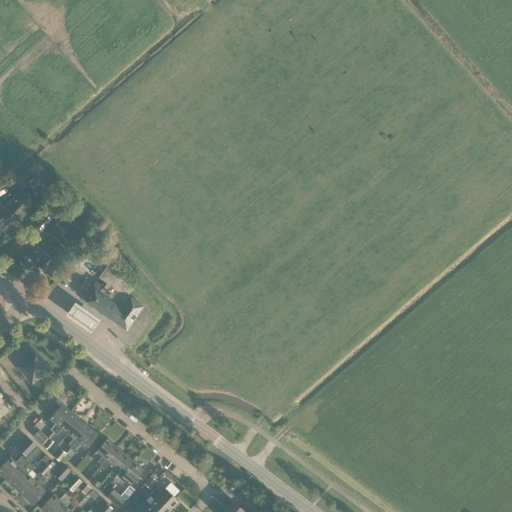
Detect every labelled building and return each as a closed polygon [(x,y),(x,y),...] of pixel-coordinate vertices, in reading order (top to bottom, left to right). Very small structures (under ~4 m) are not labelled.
[(24,186),(35,198),(49,186),(38,174),(24,186)] [(54,179),(49,183),(57,193),(62,189),(54,179)] [(0,209),(0,233),(1,235),(12,223),(16,226),(29,213),(33,216),(39,209),(36,206),(36,205),(22,188),(1,210),(0,209)] [(42,214),(32,226),(42,234),(52,222),(42,214)] [(29,251),(20,261),(39,276),(47,266),(46,264),(52,257),(36,244),(30,251),(29,251)] [(133,289),(133,288),(107,267),(99,278),(108,283),(105,287),(97,281),(92,288),(95,289),(86,302),(126,330),(143,306),(131,297),(130,298),(128,296),(133,289)] [(101,317),(75,299),(65,313),(91,331),(101,317)] [(48,370),(35,354),(20,367),(32,383),(48,370)] [(0,416),(10,409),(1,398),(2,397),(2,395),(2,394),(0,392),(0,391),(0,416)] [(51,430),(54,432),(71,412),(62,404),(50,418),(56,423),(51,430)] [(80,419),(71,412),(54,432),(57,435),(62,429),(68,434),(80,419)] [(89,427),(80,419),(68,434),(73,438),(68,444),(71,447),(89,427)] [(89,427),(71,447),(75,450),(80,444),(86,449),(98,434),(89,427)] [(48,438),(39,430),(33,436),(42,444),(48,438)] [(18,449),(27,458),(38,447),(28,438),(18,449)] [(97,462),(101,465),(116,447),(107,439),(97,452),(102,456),(97,462)] [(30,461),(40,450),(37,447),(30,455),(27,458),(26,459),(28,461),(29,462),(30,461)] [(125,455),(116,447),(101,465),(104,469),(110,462),(115,467),(125,455)] [(59,461),(66,453),(61,449),(54,457),(59,461)] [(43,476),(55,464),(46,455),(42,459),(47,464),(39,472),(40,472),(43,476)] [(62,463),(68,457),(66,455),(60,461),(62,463)] [(115,477),(119,481),(134,462),(125,455),(115,467),(120,471),(115,477)] [(0,467),(0,473),(6,479),(26,459),(22,456),(16,462),(10,457),(0,467)] [(28,461),(26,459),(6,479),(15,488),(28,474),(23,469),(29,462),(28,461)] [(134,462),(119,481),(123,484),(124,482),(130,486),(143,470),(134,462)] [(55,476),(61,481),(71,471),(65,465),(55,476)] [(32,470),(28,474),(15,488),(24,496),(43,476),(40,472),(37,475),(32,470)] [(43,476),(24,496),(33,505),(46,491),(40,486),(47,479),(43,476)] [(66,486),(73,493),(80,486),(83,482),(77,476),(66,486)] [(144,484),(149,488),(151,489),(157,481),(151,477),(144,484)] [(97,487),(100,483),(95,479),(92,483),(97,487)] [(80,486),(87,493),(91,489),(84,482),(83,482),(80,486)] [(145,493),(149,489),(143,484),(139,489),(145,493)] [(156,488),(152,491),(171,509),(179,501),(165,488),(161,493),(156,488)] [(126,500),(114,489),(107,498),(119,508),(126,500)] [(99,496),(93,490),(89,494),(94,500),(99,496)] [(158,511),(168,511),(171,509),(152,491),(149,495),(154,500),(150,504),(158,511)] [(41,508),(44,511),(53,511),(69,496),(66,493),(59,500),(54,494),(41,508)] [(72,499),(69,496),(53,511),(70,511),(72,511),(66,506),(72,499)] [(242,510),(233,501),(223,511),(254,511),(247,504),(242,510)] [(141,503),(138,507),(143,511),(158,511),(150,504),(146,508),(141,503)]
